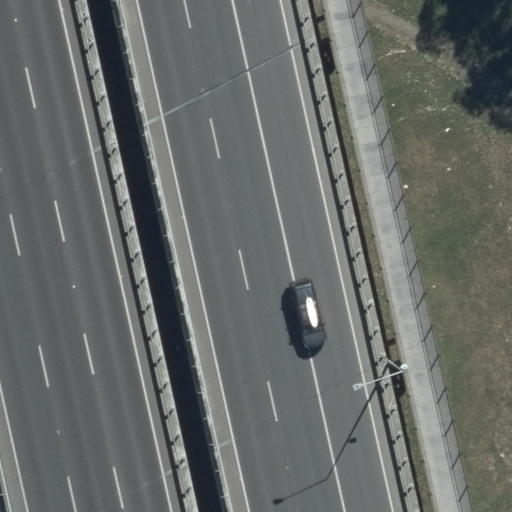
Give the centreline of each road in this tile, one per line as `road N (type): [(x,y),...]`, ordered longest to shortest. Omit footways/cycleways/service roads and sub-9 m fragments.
road 1 (motorway): [(204,0),(316,511)]
road 2 (motorway): [(99,511),(0,59)]
